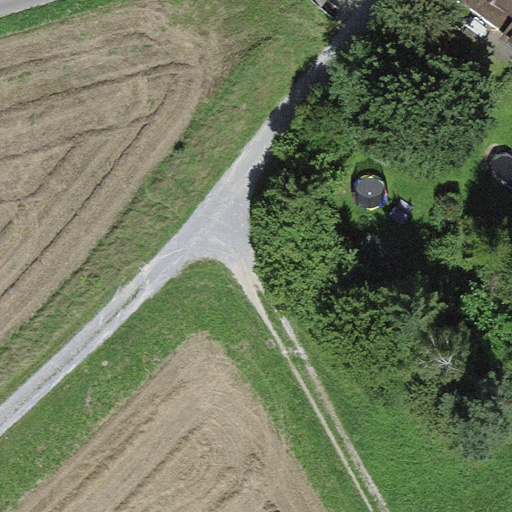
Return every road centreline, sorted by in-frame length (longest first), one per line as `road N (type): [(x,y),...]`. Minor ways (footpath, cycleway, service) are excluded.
road 1 (track): [(382,511),(239,238),(218,223)]
road 2 (track): [(218,223),(0,423)]
road 3 (track): [(381,0),(218,223)]
